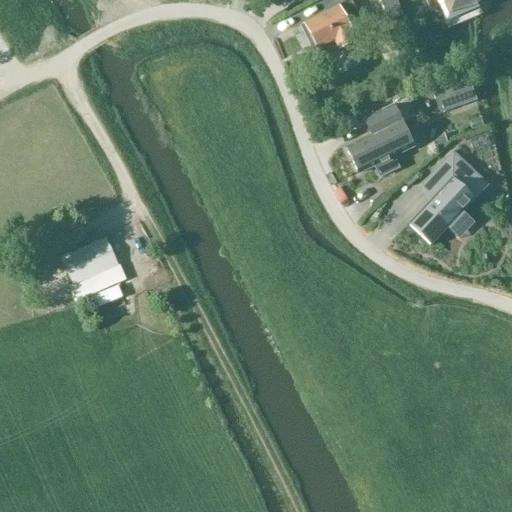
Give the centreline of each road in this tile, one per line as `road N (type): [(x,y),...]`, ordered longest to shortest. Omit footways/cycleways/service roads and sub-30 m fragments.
road 1 (unclassified): [(511,307),(406,276),(341,224),(273,61),(244,25),(203,13),(157,14),(60,61)]
road 2 (track): [(143,214),(299,511)]
